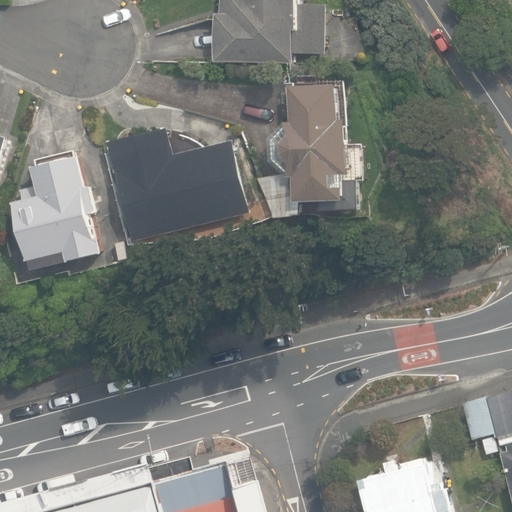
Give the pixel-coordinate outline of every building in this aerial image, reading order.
[(219,59),(298,60),(298,51),(330,51),(331,3),(303,3),(303,0),(225,0),(225,11),(219,10),(219,59)] [(302,201),(327,200),(327,212),(366,209),(364,177),(352,178),(352,173),(357,172),(352,80),(296,83),(298,121),(292,121),(292,127),(280,139),(282,157),(294,172),(261,180),(280,218),(309,211),(302,201)] [(113,140),(137,240),(255,212),(237,138),(178,153),(171,126),(113,140)] [(0,187),(15,136),(0,131),(0,187)] [(72,250),(75,260),(109,252),(105,237),(102,238),(96,212),(102,211),(96,185),(93,186),(85,155),(39,166),(43,185),(27,188),(29,199),(20,201),(34,260),(72,250)] [(119,242),(123,259),(132,257),(128,240),(119,242)] [(511,389),(491,395),(504,444),(511,441),(511,389)] [(498,432),(489,396),(467,402),(477,438),(498,432)] [(367,472),(377,511),(459,511),(452,482),(449,483),(447,475),(439,477),(433,456),(403,464),(400,453),(387,457),(390,466),(367,472)] [(263,511),(249,454),(209,464),(212,473),(153,488),(159,511),(263,511)] [(159,511),(153,488),(61,511),(159,511)]
